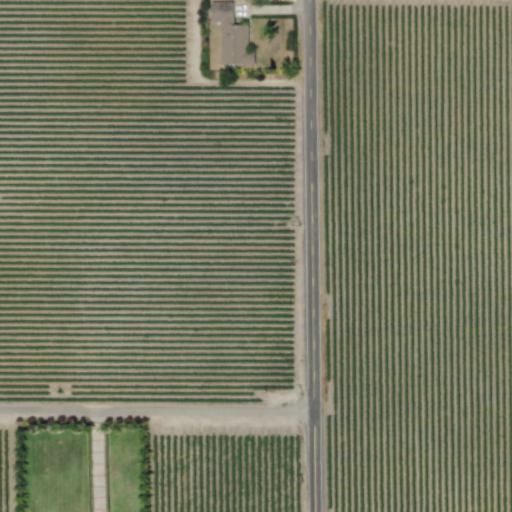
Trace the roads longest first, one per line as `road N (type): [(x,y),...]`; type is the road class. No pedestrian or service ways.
road 1 (residential): [(316,511),(310,0)]
road 2 (residential): [(0,411),(315,411)]
